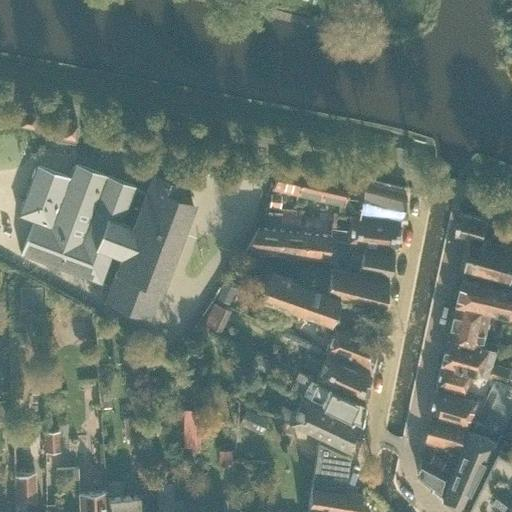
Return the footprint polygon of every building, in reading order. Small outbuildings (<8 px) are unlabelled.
[(32,125),(35,115),(21,112),(18,123),(32,125)] [(74,136),(76,122),(62,119),(60,134),(74,136)] [(278,163),(274,177),(272,187),(296,192),(302,169),(278,163)] [(175,192),(180,181),(155,171),(151,183),(149,182),(145,191),(74,165),(50,227),(33,221),(22,251),(106,282),(102,295),(106,297),(104,301),(123,308),(124,304),(148,313),(191,198),(175,192)] [(320,197),(325,174),(302,169),(296,192),(320,197)] [(348,179),(325,174),(320,197),(339,202),(343,203),(348,179)] [(363,182),(359,212),(400,217),(405,193),(363,182)] [(280,207),(281,194),(271,193),(270,206),(280,207)] [(343,203),(339,202),(337,211),(351,213),(343,203)] [(280,209),(265,208),(264,220),(279,222),(280,209)] [(484,248),(488,238),(501,241),(507,229),(488,218),(460,210),(456,230),(472,234),(470,244),(484,248)] [(350,216),(348,231),(332,229),(331,235),(331,239),(347,241),(364,243),(394,247),(400,222),(350,216)] [(330,247),(331,239),(331,235),(257,227),(244,250),(328,260),(330,247)] [(484,248),(470,244),(468,249),(465,265),(511,277),(511,274),(511,244),(501,241),(488,238),(484,248)] [(364,243),(347,241),(331,239),(330,247),(346,249),(352,251),(348,266),(358,269),(388,275),(394,251),(364,247),(364,243)] [(341,295),(382,308),(388,277),(353,271),(353,272),(333,266),(329,276),(330,276),(326,290),(341,295)] [(330,321),(339,295),(263,268),(254,295),(330,321)] [(326,290),(330,277),(315,271),(310,284),(326,290)] [(511,287),(463,277),(457,301),(492,309),(511,313),(511,287)] [(221,285),(216,298),(227,303),(232,293),(234,287),(223,282),(221,285)] [(40,307),(40,287),(20,287),(20,307),(40,307)] [(492,309),(457,301),(449,337),(482,348),(484,341),(492,309)] [(220,331),(230,310),(212,302),(203,323),(220,331)] [(371,366),(376,340),(332,324),(330,322),(317,317),(314,327),(329,332),(323,349),(371,366)] [(495,352),(486,349),(482,348),(449,337),(444,360),(474,370),(505,381),(508,369),(491,363),(495,352)] [(281,374),(283,370),(285,365),(275,360),(274,361),(257,353),(253,362),(281,374)] [(314,378),(364,401),(369,373),(326,353),(314,378)] [(468,394),(474,370),(444,360),(438,385),(468,394)] [(282,376),(288,379),(292,381),(294,378),(298,380),(293,391),(360,421),(364,402),(329,386),(328,386),(286,367),(284,371),(282,376)] [(511,384),(495,380),(476,420),(502,433),(511,412),(511,384)] [(476,420),(472,418),(477,401),(437,388),(431,414),(473,426),(476,420)] [(301,397),(294,411),(281,404),(276,415),(354,453),(360,425),(301,397)] [(186,408),(186,446),(199,446),(199,408),(186,408)] [(260,433),(267,418),(246,409),(239,423),(260,433)] [(468,426),(431,414),(426,438),(460,450),(464,440),(465,440),(458,455),(443,496),(462,511),(497,442),(472,430),(468,428),(468,426)] [(58,430),(44,430),(43,430),(44,451),(59,451),(58,430)] [(316,441),(305,511),(358,511),(362,491),(356,491),(356,486),(344,484),(348,455),(316,441)] [(417,475),(443,496),(451,473),(430,461),(436,445),(425,441),(417,475)] [(511,453),(499,447),(466,511),(494,511),(511,480),(511,453)] [(218,449),(218,466),(231,467),(231,450),(218,449)] [(178,461),(182,464),(189,464),(192,460),(192,455),(189,452),(182,452),(178,456),(178,461)] [(431,460),(442,467),(446,460),(433,454),(431,460)] [(35,501),(34,470),(14,470),(15,511),(25,511),(26,502),(35,501)] [(173,511),(173,507),(173,500),(171,481),(156,482),(157,511),(173,511)] [(511,511),(511,489),(499,511),(511,511)] [(107,511),(106,490),(79,492),(80,511),(107,511)] [(108,497),(109,511),(138,511),(138,495),(108,497)] [(231,511),(232,499),(224,499),(222,511),(231,511)] [(173,511),(182,511),(182,500),(173,500),(173,507),(173,511)]
